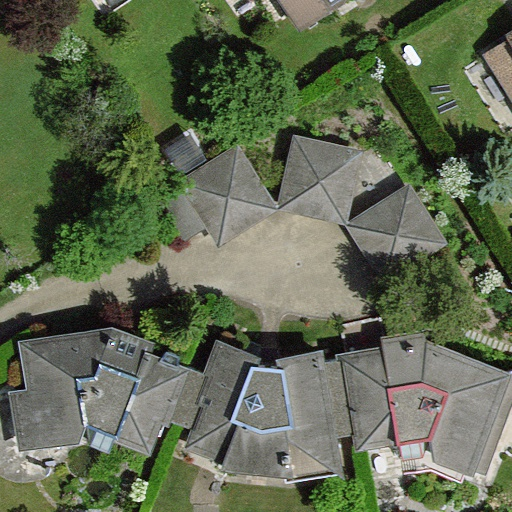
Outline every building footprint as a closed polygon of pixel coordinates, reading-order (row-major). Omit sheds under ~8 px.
[(283,0),(300,27),(338,0),(283,0)] [(511,33),(494,44),(511,71),(511,33)] [(365,150),(293,136),(279,210),(350,226),(365,150)] [(174,185),(223,247),(279,210),(239,147),(174,185)] [(412,183),(350,226),(385,290),(450,245),(412,183)] [(14,389),(22,441),(72,429),(78,407),(115,421),(113,427),(149,440),(159,409),(198,424),(191,441),(230,453),(229,458),(284,462),(286,474),(339,466),(334,434),(358,430),(359,437),(398,430),(405,470),(431,464),(462,475),(469,457),(478,461),(511,378),(511,363),(424,335),(426,329),(384,336),(385,342),(341,351),(342,357),(319,360),(317,346),(279,351),(280,359),(249,356),(253,346),(217,335),(204,370),(177,359),(175,347),(164,342),(156,349),(140,344),(143,334),(111,322),(23,338),(31,384),(14,389)]
